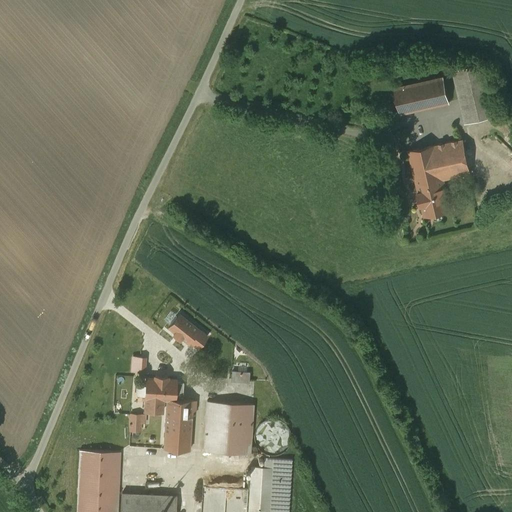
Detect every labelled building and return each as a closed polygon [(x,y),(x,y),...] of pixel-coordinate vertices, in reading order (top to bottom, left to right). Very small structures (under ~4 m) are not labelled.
[(483,63),(453,70),(465,122),(495,115),(483,63)] [(443,77),(395,88),(400,113),(449,102),(443,77)] [(463,138),(410,151),(415,175),(429,172),(430,180),(443,177),(443,179),(471,173),(463,138)] [(443,179),(443,177),(430,180),(429,172),(415,175),(419,192),(418,192),(421,205),(422,205),(425,215),(450,209),(443,179)] [(179,314),(169,327),(175,332),(173,334),(180,339),(182,337),(188,342),(190,341),(199,329),(179,314)] [(199,329),(190,341),(198,348),(207,336),(199,329)] [(154,378),(146,377),(145,397),(146,397),(145,410),(162,411),(163,398),(167,399),(175,399),(175,398),(176,393),(183,393),(184,381),(176,381),(176,379),(168,379),(168,376),(155,375),(154,378)] [(175,399),(167,399),(164,448),(190,450),(192,414),(195,414),(196,400),(175,398),(175,399)] [(253,403),(207,400),(204,450),(250,453),(253,403)] [(134,413),(131,413),(130,430),(140,430),(141,413),(134,413)] [(255,435),(255,438),(255,441),(257,444),(258,447),(261,450),(263,452),(266,453),(269,454),(273,455),(276,454),(279,453),(283,452),(285,450),(288,447),(289,445),(291,441),(291,438),(291,435),(291,431),(289,428),(288,425),(285,423),(283,421),(280,419),(276,418),(273,418),(270,418),(266,419),(263,421),(261,423),(258,425),(257,428),(255,431),(255,435)] [(117,511),(120,451),(80,449),(77,511),(117,511)] [(265,467),(252,466),(248,511),(288,511),(291,458),(265,457),(265,467)] [(175,511),(177,495),(122,492),(121,511),(175,511)]
